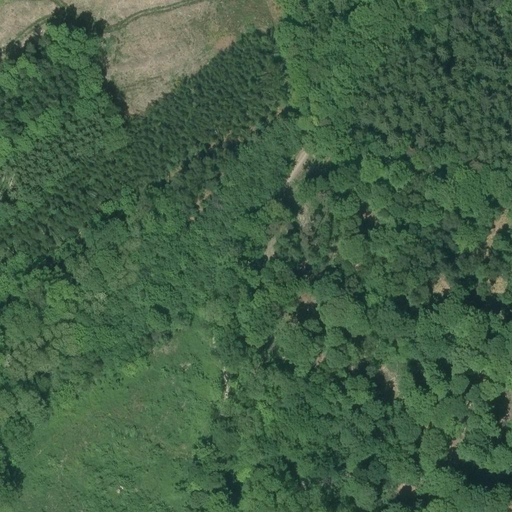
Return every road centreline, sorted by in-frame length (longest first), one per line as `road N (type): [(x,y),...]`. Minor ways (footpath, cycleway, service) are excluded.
road 1 (track): [(197,511),(224,407),(223,322),(298,163),(399,0)]
road 2 (track): [(265,227),(277,252),(311,280),(381,318),(496,357),(511,372)]
